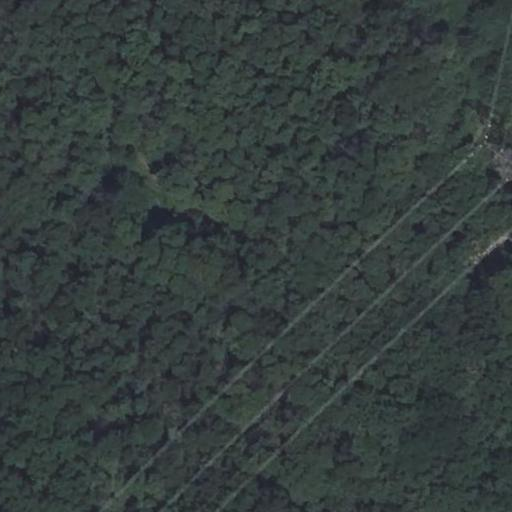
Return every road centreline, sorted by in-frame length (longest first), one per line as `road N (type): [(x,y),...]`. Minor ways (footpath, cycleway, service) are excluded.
road 1 (track): [(188,183),(246,110),(260,60),(312,38),(348,0)]
road 2 (track): [(188,183),(0,61)]
